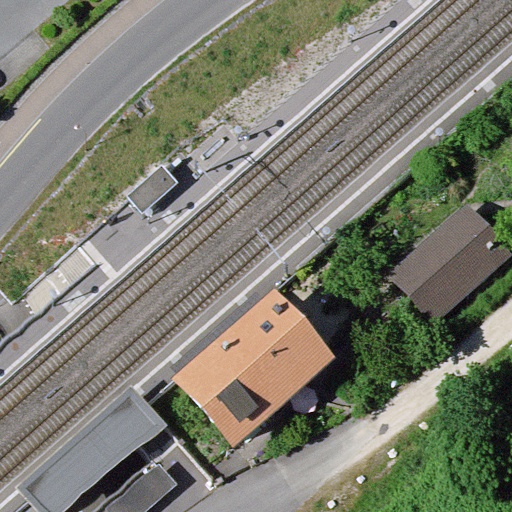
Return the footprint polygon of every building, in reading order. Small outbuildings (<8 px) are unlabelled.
[(163,172),(129,203),(142,217),(176,187),(163,172)] [(505,258),(465,215),(394,281),(433,323),(505,258)] [(328,372),(270,305),(180,384),(174,389),(228,449),(233,455),(328,372)] [(17,495),(31,511),(79,511),(169,433),(131,394),(17,495)] [(114,509),(111,511),(150,511),(171,493),(176,489),(159,470),(154,474),(114,509)]
